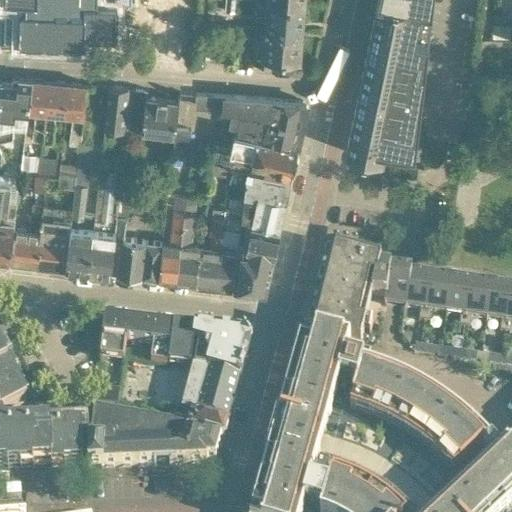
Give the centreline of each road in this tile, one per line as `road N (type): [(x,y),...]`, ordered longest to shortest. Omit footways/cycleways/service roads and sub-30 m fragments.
road 1 (residential): [(0,59),(332,88)]
road 2 (residential): [(277,321),(0,286)]
road 3 (residential): [(216,508),(229,491),(277,321)]
road 4 (unknown): [(399,293),(409,326),(476,370),(511,408)]
road 5 (residential): [(277,321),(310,187)]
